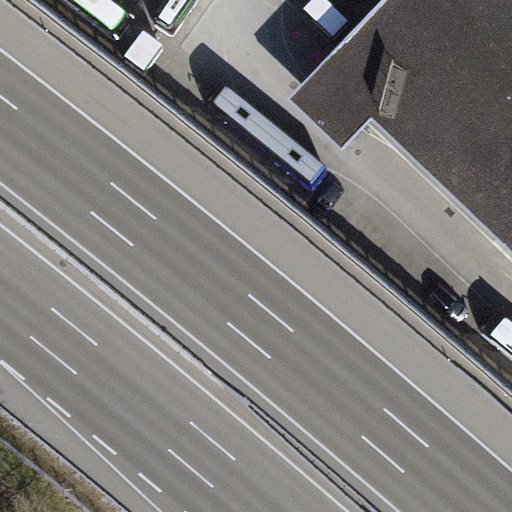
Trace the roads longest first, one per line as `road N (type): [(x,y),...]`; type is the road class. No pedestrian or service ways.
road 1 (motorway): [(479,511),(0,115)]
road 2 (motorway): [(0,289),(269,511)]
